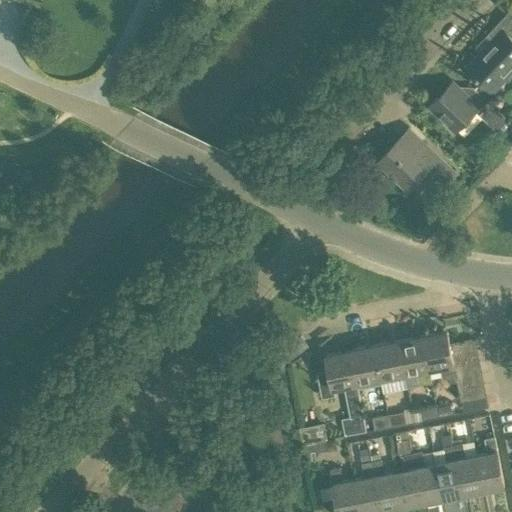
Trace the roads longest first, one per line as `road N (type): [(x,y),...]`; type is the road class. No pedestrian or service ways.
road 1 (unclassified): [(49,511),(312,217)]
road 2 (unclassified): [(202,165),(0,75)]
road 3 (residential): [(350,129),(472,0)]
road 4 (residential): [(303,318),(439,295),(452,272)]
road 5 (residential): [(511,184),(499,173),(416,261)]
road 6 (residential): [(511,401),(482,277)]
road 7 (unclassified): [(202,165),(312,217)]
